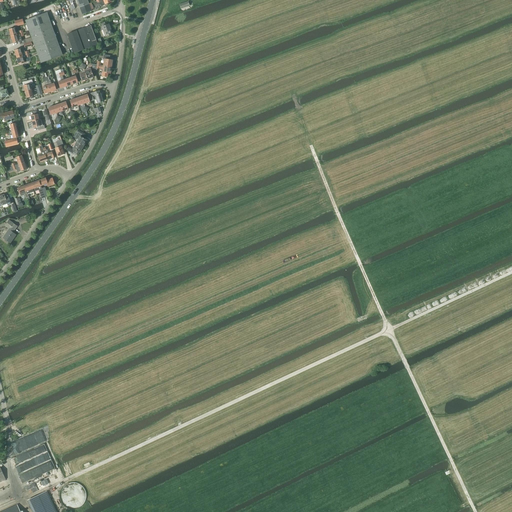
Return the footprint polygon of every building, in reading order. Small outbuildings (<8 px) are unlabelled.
[(97,3),(94,4),(95,7),(98,8),(101,7),(102,4),(106,5),(109,4),(109,3),(111,2),(111,1),(110,0),(97,0),(96,0),(97,3)] [(82,14),(91,11),(89,3),(79,7),(82,14)] [(40,63),(62,55),(47,13),(25,21),(40,63)] [(109,24),(106,25),(105,22),(101,24),(102,27),(105,37),(112,34),(109,24)] [(74,53),(97,45),(91,26),(67,34),(74,53)] [(11,36),(23,33),(22,30),(19,31),(18,27),(9,29),(11,36)] [(20,37),(24,36),(23,33),(11,36),(13,43),(20,42),(20,44),(25,43),(24,40),(21,41),(20,37)] [(28,51),(25,52),(23,48),(14,50),(16,57),(22,56),(25,55),(27,54),(27,55),(29,54),(28,51)] [(26,58),(30,57),(29,54),(27,55),(27,54),(25,55),(22,56),(16,57),(18,64),(27,62),(26,58)] [(104,55),(103,59),(104,60),(103,66),(111,67),(112,60),(109,60),(110,56),(104,55)] [(97,65),(91,64),(94,71),(97,70),(97,69),(99,69),(102,69),(102,73),(101,76),(107,77),(107,74),(107,73),(110,74),(111,67),(103,66),(100,65),(97,65)] [(91,68),(84,70),(85,72),(88,79),(94,77),(91,70),(91,68)] [(60,70),(55,71),(56,74),(58,74),(61,81),(58,82),(60,89),(66,87),(64,80),(62,76),(61,72),(61,73),(60,70)] [(85,72),(79,74),(82,81),(88,79),(85,72)] [(43,74),(41,75),(41,77),(42,77),(44,82),(45,84),(44,84),(45,86),(42,87),(44,94),(50,92),(45,78),(43,74)] [(76,76),(70,78),(72,85),(78,83),(76,76)] [(48,77),(45,78),(50,92),(56,90),(54,83),(51,84),(50,80),(49,80),(48,77)] [(70,78),(64,80),(66,87),(72,85),(70,78)] [(30,84),(33,83),(32,80),(26,81),(27,85),(23,86),(25,92),(31,90),(30,84)] [(7,89),(4,90),(3,87),(0,87),(0,94),(0,95),(1,98),(9,95),(7,89)] [(26,98),(33,96),(31,90),(25,92),(26,98)] [(100,93),(99,90),(89,94),(92,101),(97,99),(98,103),(103,101),(100,93)] [(87,94),(81,97),(84,104),(90,102),(87,94)] [(81,97),(75,98),(78,106),(80,105),(84,104),(81,97)] [(75,98),(69,101),(72,108),(78,106),(75,98)] [(62,111),(68,109),(66,102),(60,104),(62,111)] [(56,113),(62,111),(60,104),(54,106),(56,113)] [(50,115),(56,113),(54,106),(48,108),(50,115)] [(14,115),(13,114),(13,111),(3,113),(3,111),(0,112),(0,118),(4,117),(5,120),(14,118),(14,117),(15,116),(14,115)] [(44,125),(42,126),(41,120),(39,120),(32,122),(33,128),(37,127),(38,130),(45,129),(44,125)] [(7,130),(4,131),(5,133),(6,132),(7,133),(8,132),(11,131),(17,130),(15,123),(10,124),(11,128),(7,129),(7,130)] [(6,132),(5,133),(5,135),(9,135),(12,135),(13,139),(19,137),(17,130),(11,131),(8,132),(7,133),(6,132)] [(77,133),(75,138),(77,139),(78,140),(80,136),(80,135),(84,137),(86,135),(78,130),(76,133),(77,133)] [(78,140),(76,142),(83,146),(87,140),(80,136),(78,140)] [(61,146),(63,145),(61,140),(56,142),(58,147),(55,148),(58,156),(64,154),(61,146)] [(68,147),(66,150),(70,152),(70,153),(72,154),(73,153),(77,156),(79,152),(80,152),(83,146),(76,142),(73,148),(72,149),(68,147)] [(40,153),(37,155),(38,157),(40,162),(47,160),(45,154),(44,151),(43,152),(43,150),(43,148),(42,148),(41,146),(38,147),(41,153),(40,153)] [(45,147),(43,148),(43,150),(43,152),(44,151),(45,154),(47,160),(54,157),(52,152),(48,153),(47,150),(46,150),(45,147)] [(21,155),(16,157),(18,164),(24,162),(21,155)] [(15,165),(12,166),(14,170),(16,169),(17,172),(21,171),(26,169),(24,162),(18,164),(15,165)] [(45,178),(39,180),(41,186),(47,184),(48,187),(54,184),(52,178),(46,180),(45,178)] [(39,180),(32,183),(34,188),(34,189),(35,191),(35,192),(36,191),(38,190),(41,189),(40,186),(41,186),(39,180)] [(32,183),(24,186),(26,191),(27,194),(33,192),(32,189),(33,189),(34,189),(34,188),(32,183)] [(24,186),(17,188),(19,194),(20,197),(24,195),(25,199),(29,197),(27,194),(26,191),(24,186)] [(4,194),(2,195),(1,194),(0,194),(0,200),(2,206),(7,204),(8,205),(11,203),(8,194),(4,195),(4,194)] [(13,232),(17,226),(8,220),(5,225),(9,228),(2,238),(10,244),(16,235),(13,232)]
